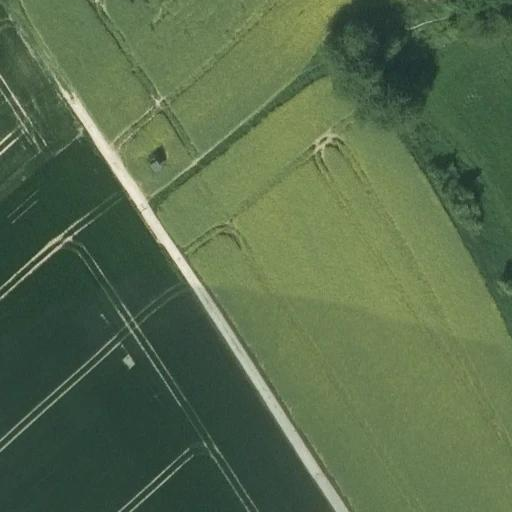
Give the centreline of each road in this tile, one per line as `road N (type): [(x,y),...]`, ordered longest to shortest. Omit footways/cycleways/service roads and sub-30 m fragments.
road 1 (track): [(140,206),(341,511)]
road 2 (track): [(11,7),(140,206)]
